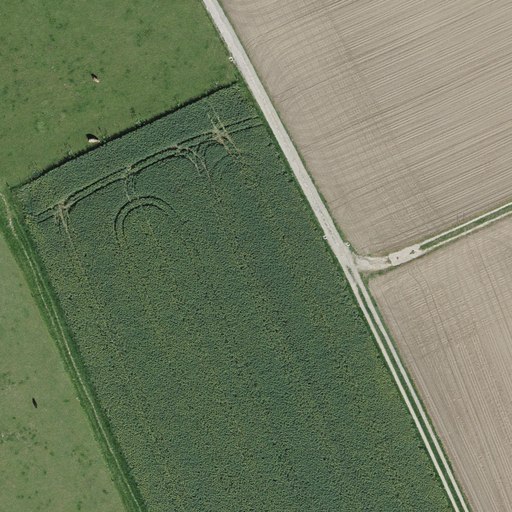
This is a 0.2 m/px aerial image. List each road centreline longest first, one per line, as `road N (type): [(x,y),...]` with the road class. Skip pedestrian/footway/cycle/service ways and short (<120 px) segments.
road 1 (track): [(209,0),(346,259),(462,511)]
road 2 (track): [(346,259),(401,257),(511,207)]
